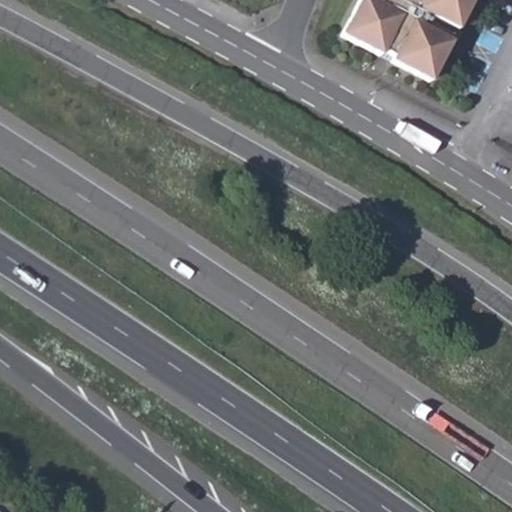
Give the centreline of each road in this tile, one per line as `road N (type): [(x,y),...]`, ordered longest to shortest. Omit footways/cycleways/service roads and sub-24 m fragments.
road 1 (trunk): [(511,484),(0,143)]
road 2 (trunk): [(511,313),(422,249),(0,19)]
road 3 (trunk): [(0,251),(391,511)]
road 4 (tertiary): [(271,59),(511,207)]
road 5 (trunk): [(0,349),(210,511)]
road 6 (tertiary): [(155,0),(271,59)]
